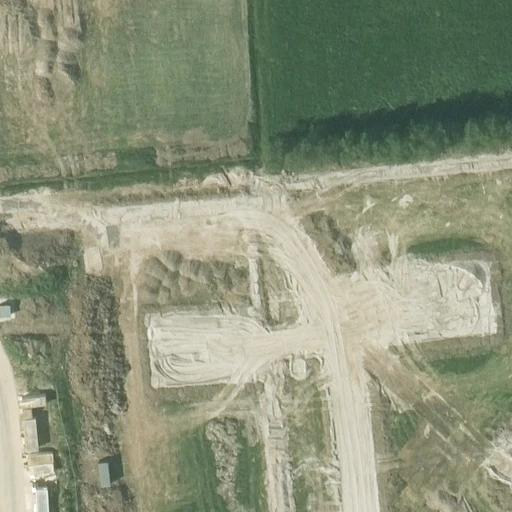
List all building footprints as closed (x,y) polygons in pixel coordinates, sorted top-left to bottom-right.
[(478,207),(462,208),(467,252),(482,250),(478,207)] [(479,207),(478,207),(482,250),(498,248),(494,209),(479,211),(479,207)] [(462,208),(447,210),(451,253),(467,252),(462,208)] [(511,232),(509,208),(494,209),(498,248),(511,246),(511,232)] [(447,210),(431,211),(436,255),(451,253),(447,210)] [(413,218),(411,218),(415,257),(436,255),(431,211),(412,213),(413,218)] [(394,215),(374,217),(379,261),(401,258),(397,220),(394,220),(394,215)] [(374,217),(358,219),(363,262),(379,261),(374,217)] [(345,225),(343,225),(347,264),(363,262),(358,219),(344,221),(345,225)] [(330,226),(328,226),(332,266),(347,264),(343,225),(330,227),(330,226)] [(328,226),(308,228),(312,268),(332,266),(328,226)] [(306,229),(286,232),(287,244),(286,244),(287,258),(289,258),(290,270),(312,268),(308,228),(306,229)] [(158,255),(143,256),(146,300),(162,299),(159,260),(158,260),(158,255)] [(124,262),(121,262),(124,301),(146,300),(143,256),(123,257),(124,262)] [(195,256),(175,258),(177,298),(197,297),(195,256)] [(198,256),(195,256),(197,297),(220,295),(220,283),(219,268),(218,256),(198,257),(198,256)] [(110,258),(90,260),(92,303),(115,302),(112,263),(110,263),(110,258)] [(173,259),(159,260),(162,299),(177,298),(175,258),(173,258),(173,259)] [(90,260),(74,261),(77,304),(92,303),(90,260)] [(74,261),(58,262),(61,305),(77,304),(74,261)] [(58,262),(43,263),(46,306),(61,305),(58,262)] [(21,281),(20,281),(21,296),(22,296),(23,307),(46,306),(43,263),(41,263),(41,267),(20,269),(21,281)] [(494,271),(485,272),(486,281),(495,280),(494,271)] [(485,272),(475,273),(476,282),(486,281),(485,272)] [(463,274),(454,275),(455,284),(464,283),(463,274)] [(454,275),(444,276),(445,285),(455,284),(454,275)] [(425,283),(413,285),(414,294),(426,293),(425,283)] [(413,285),(401,286),(402,295),(414,294),(413,285)] [(511,287),(503,288),(504,306),(511,305),(511,287)] [(375,289),(366,290),(367,299),(376,298),(375,289)] [(366,290),(356,291),(357,300),(367,299),(366,290)] [(344,292),(335,293),(336,302),(344,301),(344,292)] [(335,293),(323,294),(324,303),(336,302),(335,293)] [(315,295),(305,296),(306,305),(316,304),(315,295)] [(462,301),(453,302),(454,311),(463,310),(462,301)] [(463,310),(454,311),(455,321),(464,320),(463,310)] [(212,325),(200,326),(200,335),(212,334),(212,325)] [(200,326),(188,326),(188,335),(200,335),(200,326)] [(173,327),(164,328),(164,337),(174,336),(173,327)] [(164,328),(154,328),(155,338),(164,337),(164,328)] [(148,329),(136,330),(137,339),(149,338),(148,329)] [(465,332),(456,333),(457,342),(466,341),(465,332)] [(107,335),(94,336),(95,345),(107,344),(107,335)] [(88,336),(79,337),(79,346),(89,345),(88,336)] [(79,337),(69,337),(70,347),(79,346),(79,337)] [(57,338),(47,339),(48,348),(58,347),(57,338)] [(47,339),(35,340),(36,349),(48,348),(47,339)] [(466,341),(457,342),(458,352),(467,351),(466,341)] [(42,367),(29,368),(29,374),(31,374),(32,383),(30,383),(30,391),(72,389),(71,372),(83,371),(82,352),(41,355),(42,367)] [(469,363),(460,364),(461,373),(470,372),(469,363)] [(470,372),(461,373),(462,383),(471,382),(470,372)] [(373,388),(346,391),(347,401),(346,401),(348,415),(393,410),(391,389),(398,389),(396,375),(372,378),(373,388)] [(72,389),(30,391),(31,399),(33,399),(33,408),(32,408),(32,415),(44,414),(46,425),(87,423),(86,404),(73,405),(72,389)] [(472,394),(463,395),(464,405),(473,404),(472,394)] [(473,404),(464,405),(465,414),(474,413),(473,404)] [(235,409),(195,412),(197,434),(236,432),(235,409)] [(393,410),(348,415),(349,429),(350,429),(351,439),(378,436),(379,446),(403,444),(402,430),(395,431),(393,410)] [(475,419),(466,420),(467,430),(476,429),(475,419)] [(46,437),(34,437),(34,444),(36,444),(36,453),(35,453),(35,461),(76,458),(75,442),(88,441),(87,423),(46,425),(46,437)] [(149,425),(140,425),(141,438),(150,437),(149,425)] [(236,432),(197,434),(198,454),(238,452),(236,432)] [(151,445),(141,446),(142,458),(151,457),(151,445)] [(238,452),(198,454),(199,474),(240,472),(240,470),(239,470),(238,452)] [(381,466),(354,468),(355,478),(354,478),(356,492),(401,488),(399,467),(406,466),(404,453),(380,455),(381,466)] [(151,457),(142,458),(143,470),(152,469),(151,457)] [(76,458),(35,461),(36,469),(37,469),(38,477),(36,478),(36,484),(49,484),(50,495),(91,492),(90,474),(78,475),(76,458)] [(240,472),(199,474),(201,494),(241,492),(240,472)] [(153,485),(144,486),(145,498),(154,497),(153,485)] [(401,488),(356,492),(357,506),(358,506),(358,511),(410,511),(410,508),(403,509),(401,488)] [(51,506),(38,507),(38,511),(79,511),(80,511),(93,510),(91,492),(50,495),(51,506)] [(241,492),(201,494),(201,511),(241,511),(240,494),(241,494),(241,492)] [(154,497),(145,498),(145,510),(155,510),(154,497)]
